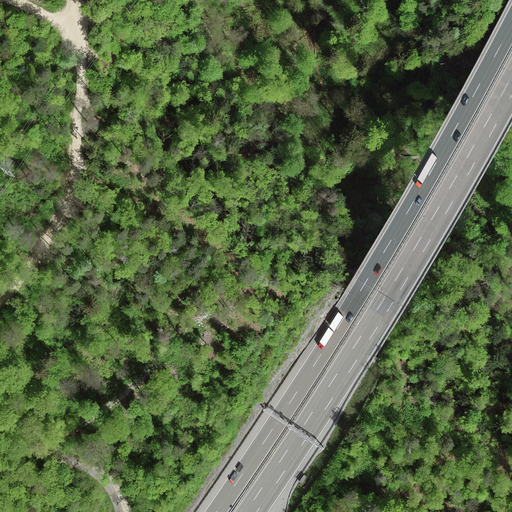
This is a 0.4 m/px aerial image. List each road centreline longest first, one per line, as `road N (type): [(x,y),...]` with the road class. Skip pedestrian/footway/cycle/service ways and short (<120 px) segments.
road 1 (motorway): [(511,23),(365,282),(216,511)]
road 2 (motorway): [(251,511),(390,298),(511,85)]
road 3 (track): [(16,443),(73,430),(121,394),(222,293),(233,271)]
road 4 (track): [(0,300),(71,194),(78,36)]
road 5 (track): [(0,440),(76,466),(105,488),(118,511)]
